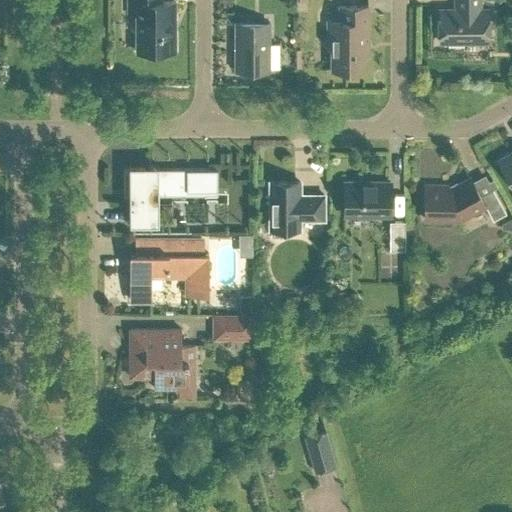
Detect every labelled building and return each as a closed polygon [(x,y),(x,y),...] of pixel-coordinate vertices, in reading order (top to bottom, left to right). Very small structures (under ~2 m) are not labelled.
[(175,0),(161,0),(160,0),(127,0),(127,12),(135,12),(135,49),(151,49),(154,53),(164,53),(167,49),(175,49),(175,0)] [(439,30),(439,40),(447,40),(448,46),(463,46),(463,40),(487,40),(487,8),(479,8),(478,0),(455,0),(455,8),(439,8),(439,18),(437,18),(437,30),(439,30)] [(322,40),(331,49),(331,68),(363,68),(363,43),(367,43),(367,4),(339,4),(339,19),(327,19),(327,35),(322,40)] [(235,68),(268,68),(268,21),(235,21),(235,68)] [(511,149),(497,158),(511,183),(511,149)] [(150,163),(149,164),(148,164),(147,165),(146,166),(146,167),(123,167),(123,189),(128,189),(129,221),(158,221),(158,205),(152,205),(153,189),(216,188),(216,167),(155,167),(155,166),(154,165),(153,164),(151,164),(150,163)] [(448,186),(448,183),(424,183),(424,217),(459,218),(484,204),(492,219),(505,211),(492,187),(479,194),(469,177),(453,186),(448,186)] [(269,227),(299,227),(299,217),(323,217),(323,193),(299,193),(299,180),(269,180),(269,227)] [(344,213),(390,214),(390,180),(372,180),(372,181),(363,181),(363,180),(344,180),(344,213)] [(389,248),(404,248),(404,220),(389,220),(389,248)] [(238,232),(238,240),(251,240),(251,232),(238,232)] [(137,256),(134,259),(129,259),(129,297),(151,297),(151,274),(186,273),(186,293),(208,293),(208,251),(201,251),(201,237),(153,237),(153,251),(137,251),(137,256)] [(240,294),(240,309),(250,310),(250,294),(240,294)] [(288,306),(298,306),(298,294),(288,294),(288,306)] [(212,313),(212,337),(252,337),(252,313),(212,313)] [(181,327),(129,327),(129,375),(153,375),(153,386),(187,386),(187,360),(191,360),(191,343),(181,343),(181,327)] [(325,429),(305,434),(315,470),(335,464),(325,429)]
